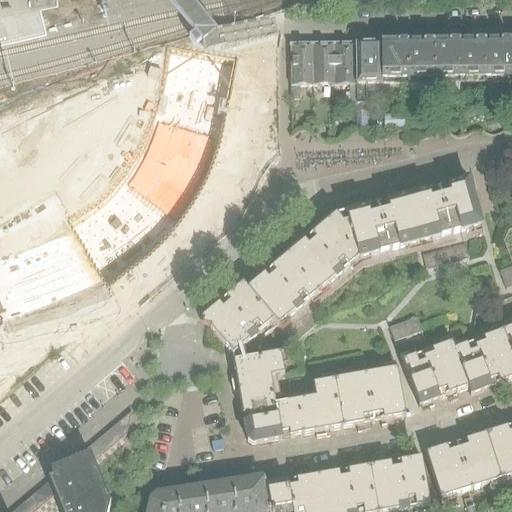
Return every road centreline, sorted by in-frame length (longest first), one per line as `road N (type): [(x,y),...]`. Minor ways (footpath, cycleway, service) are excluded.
road 1 (residential): [(511,409),(418,440),(184,476),(191,390),(181,326),(169,307)]
road 2 (residential): [(169,307),(288,198),(465,150),(511,148)]
road 3 (residential): [(511,23),(283,29)]
road 4 (residential): [(0,449),(169,307)]
